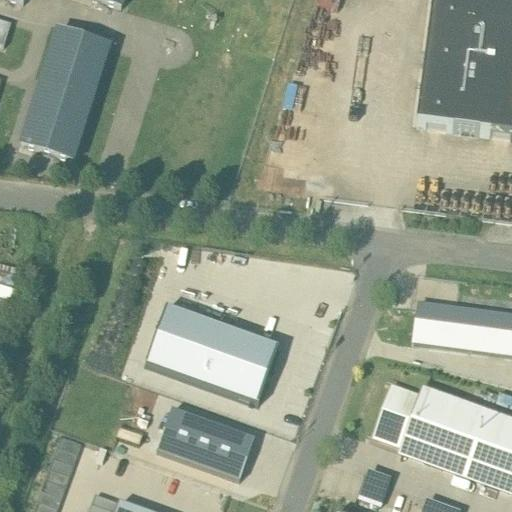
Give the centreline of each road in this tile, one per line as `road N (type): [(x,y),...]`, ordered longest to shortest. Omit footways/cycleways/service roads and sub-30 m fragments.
road 1 (unclassified): [(0,193),(387,243)]
road 2 (unclassified): [(387,243),(293,511)]
road 3 (unclassified): [(387,243),(511,259)]
